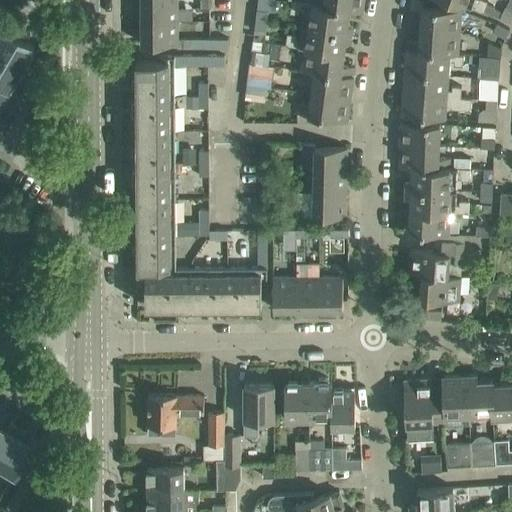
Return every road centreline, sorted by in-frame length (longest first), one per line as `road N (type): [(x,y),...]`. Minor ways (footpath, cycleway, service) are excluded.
road 1 (tertiary): [(88,343),(87,0)]
road 2 (residential): [(372,338),(376,84),(388,0)]
road 3 (residential): [(88,343),(372,338)]
road 4 (residential): [(385,511),(372,338)]
road 5 (residential): [(372,338),(511,344)]
